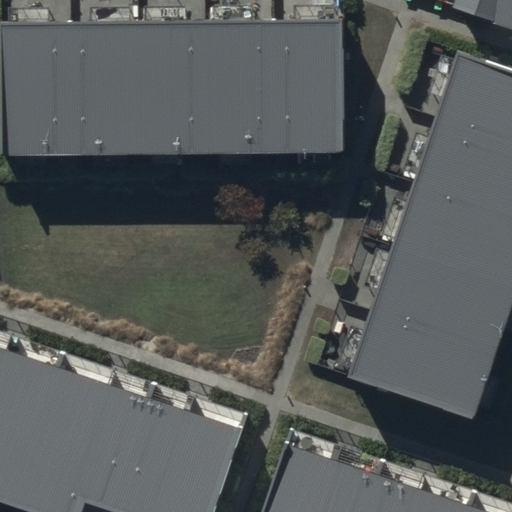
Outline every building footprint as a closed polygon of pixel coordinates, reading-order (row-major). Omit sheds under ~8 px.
[(511,0),(461,0),(460,5),(511,23),(511,0)] [(343,145),(341,18),(273,19),(205,20),(139,20),(69,21),(2,22),(4,150),(343,145)] [(511,291),(511,71),(456,53),(437,112),(414,181),(394,246),(373,309),(352,374),(473,414),(511,291)] [(218,511),(246,432),(0,346),(0,497),(43,511),(84,511),(89,499),(127,511),(218,511)] [(479,511),(287,446),(263,511),(479,511)]
